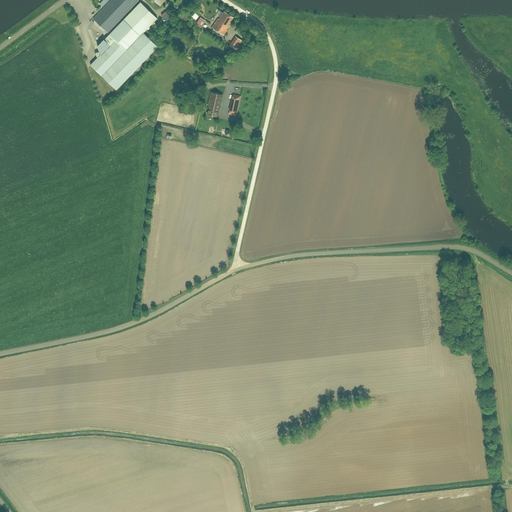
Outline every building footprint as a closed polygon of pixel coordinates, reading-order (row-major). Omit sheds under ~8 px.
[(108,33),(138,1),(137,0),(111,0),(93,19),(108,33)] [(90,65),(102,76),(116,90),(158,47),(143,33),(157,18),(140,2),(104,40),(109,45),(100,55),(99,52),(95,53),(97,58),(90,65)] [(233,17),(224,12),(223,13),(221,12),(218,16),(220,17),(219,20),(217,19),(211,27),(223,35),(229,26),(227,25),(233,17)] [(205,21),(200,18),(196,24),(200,28),(205,21)] [(242,41),(235,37),(230,45),(236,50),(242,41)] [(218,117),(223,95),(211,92),(208,105),(209,105),(207,114),(218,117)] [(241,96),(233,94),(229,114),(236,115),(241,96)]
